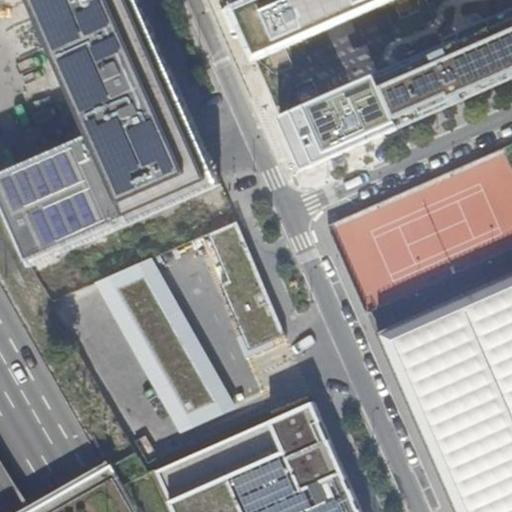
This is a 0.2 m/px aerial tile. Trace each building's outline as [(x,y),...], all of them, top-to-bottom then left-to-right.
[(141,0),(0,0),(0,195),(32,267),(128,225),(222,184),(141,0)] [(511,0),(229,0),(255,59),(265,82),(304,171),(511,78),(511,0)] [(287,335),(238,221),(209,234),(229,281),(221,284),(250,351),(266,344),(287,335)] [(166,437),(222,415),(160,255),(88,282),(91,290),(59,303),(74,343),(118,327),(140,385),(114,395),(139,460),(170,448),(166,437)] [(511,511),(511,272),(377,332),(456,511),(511,511)] [(363,511),(315,401),(200,451),(158,470),(176,511),(363,511)]
